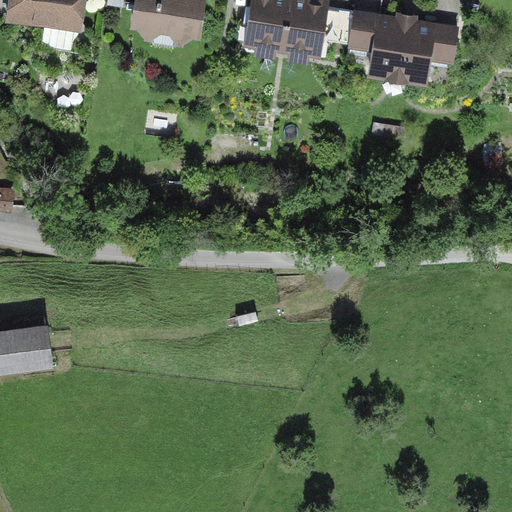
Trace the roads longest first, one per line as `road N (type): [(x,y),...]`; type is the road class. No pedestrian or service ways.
road 1 (residential): [(0,235),(242,262),(511,258)]
road 2 (track): [(61,340),(209,328),(315,305),(338,286),(338,260)]
